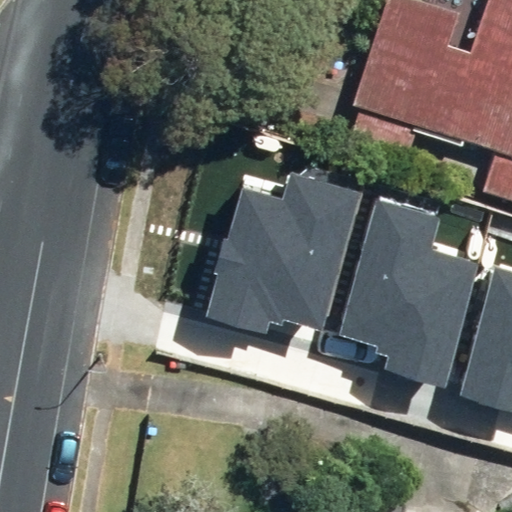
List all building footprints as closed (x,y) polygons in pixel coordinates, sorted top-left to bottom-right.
[(460,0),(394,0),(364,98),(505,142),(491,186),(511,192),(511,0),(483,0),(481,6),(460,0)] [(322,328),(361,193),(293,173),(285,202),(245,191),(209,316),(266,333),(272,313),(322,328)] [(437,219),(379,202),(340,335),(394,351),(389,368),(448,385),(482,266),(428,250),(437,219)] [(511,276),(498,272),(462,395),(511,409),(511,276)] [(370,511),(496,511),(497,508),(373,490),(370,511)]
